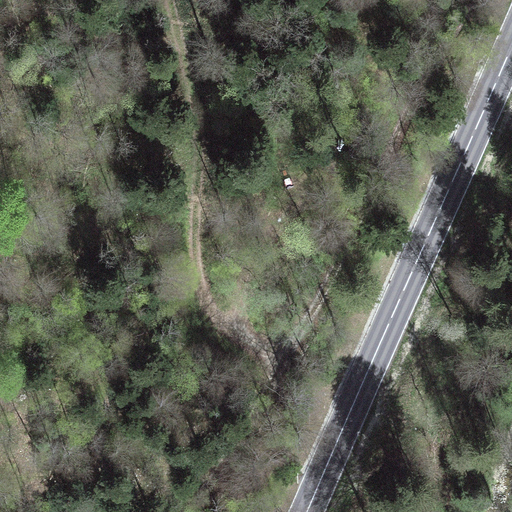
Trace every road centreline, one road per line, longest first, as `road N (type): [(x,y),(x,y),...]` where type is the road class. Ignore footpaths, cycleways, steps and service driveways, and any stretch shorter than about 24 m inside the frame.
road 1 (track): [(468,0),(189,511)]
road 2 (primary): [(308,511),(511,44)]
road 3 (track): [(289,336),(251,341),(211,323),(193,207),(205,149),(172,0)]
road 4 (track): [(211,323),(244,247),(359,56)]
